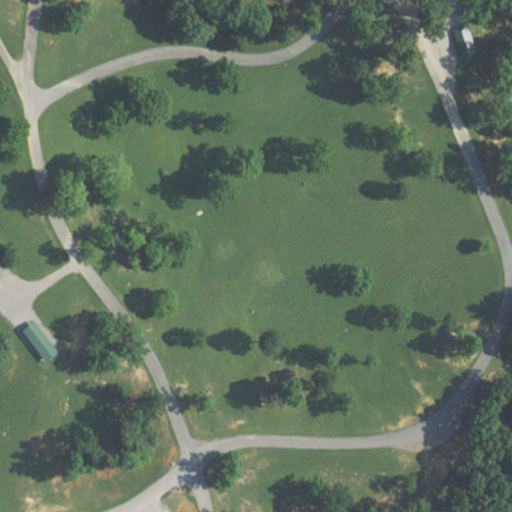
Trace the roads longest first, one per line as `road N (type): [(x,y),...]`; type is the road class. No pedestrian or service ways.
road 1 (residential): [(28,109),(129,58),(193,49),(244,58),(292,48),(347,0),(407,9),(506,247),(511,278),(502,321),(446,411),(423,429),(387,439),(209,446),(117,511)]
road 2 (residential): [(203,511),(146,346),(77,259),(50,205),(30,136),(26,82),(35,0)]
